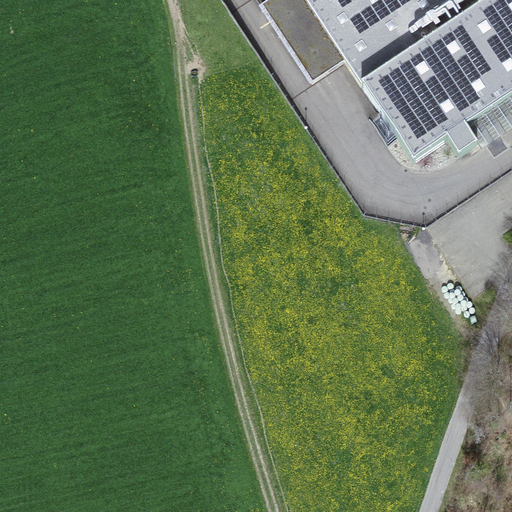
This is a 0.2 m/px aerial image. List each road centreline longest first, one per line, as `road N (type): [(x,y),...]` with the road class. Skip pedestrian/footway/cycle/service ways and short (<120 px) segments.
road 1 (track): [(271,511),(232,369),(163,0)]
road 2 (residential): [(433,511),(511,293)]
